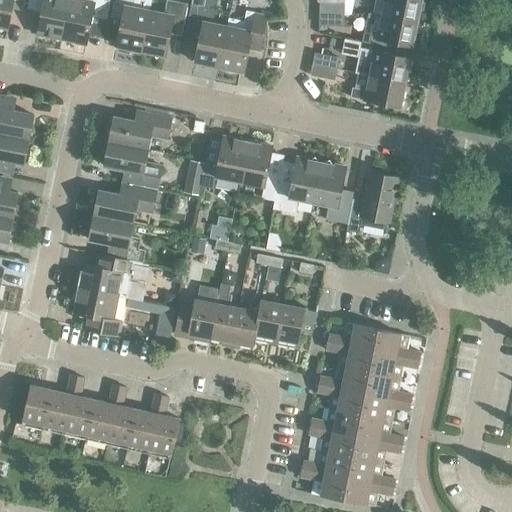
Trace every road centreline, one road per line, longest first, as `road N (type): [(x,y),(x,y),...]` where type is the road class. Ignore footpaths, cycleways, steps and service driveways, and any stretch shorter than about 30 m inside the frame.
road 1 (residential): [(247,511),(270,381),(188,363),(151,371),(52,350),(24,336)]
road 2 (residential): [(24,336),(87,94)]
road 3 (residential): [(511,313),(440,293),(422,271),(415,243),(433,145)]
road 4 (residential): [(284,115),(118,85),(87,94)]
road 5 (residential): [(433,145),(284,115)]
